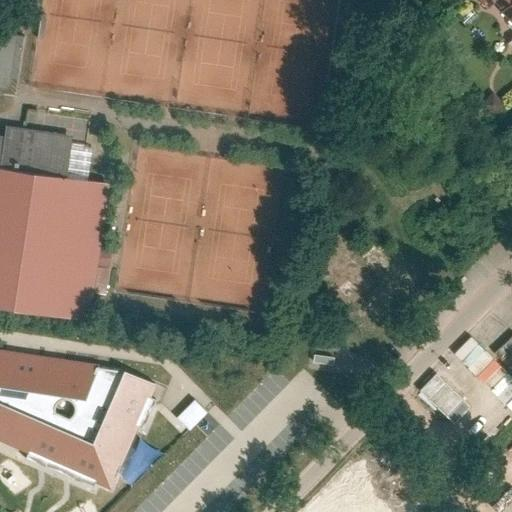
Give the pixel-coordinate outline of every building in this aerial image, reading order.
[(0,305),(90,317),(107,185),(86,183),(91,148),(71,146),(72,134),(4,125),(3,135),(0,134),(0,305)] [(0,443),(27,454),(25,458),(93,488),(95,484),(112,490),(158,384),(124,368),(0,349),(0,443)] [(174,416),(188,429),(206,411),(192,398),(174,416)] [(359,468),(335,481),(345,501),(370,488),(359,468)] [(387,511),(365,489),(350,504),(330,484),(302,511),(387,511)]
